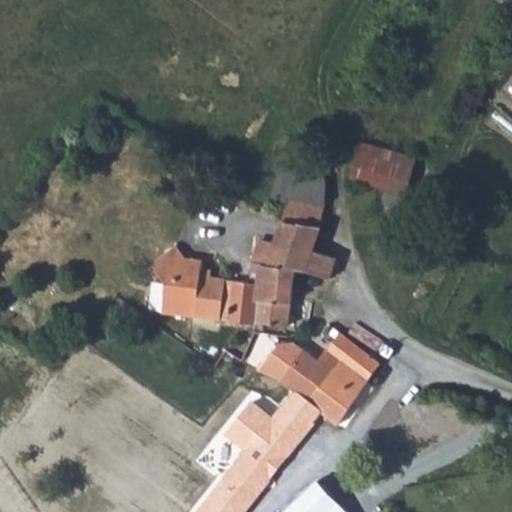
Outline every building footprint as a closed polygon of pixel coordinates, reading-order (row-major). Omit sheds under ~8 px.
[(383,185),(378,207),(401,215),(416,157),(361,142),(351,176),(383,185)] [(286,196),(328,204),(328,179),(294,170),(286,196)] [(328,204),(286,196),(281,216),(319,227),(328,204)] [(255,262),(261,264),(263,265),(273,241),(311,254),(319,227),(281,216),(278,227),(263,222),(255,242),(263,245),(255,262)] [(150,254),(165,233),(160,237),(153,244),(150,254)] [(158,306),(180,310),(204,275),(198,274),(198,257),(178,256),(177,234),(165,233),(150,254),(150,267),(161,278),(158,306)] [(263,265),(293,271),(305,274),(311,254),(273,241),(263,265)] [(305,274),(314,276),(328,279),(328,257),(311,254),(305,274)] [(251,281),(259,282),(261,264),(255,262),(251,281)] [(293,271),(263,265),(261,264),(259,282),(254,321),(286,326),(293,271)] [(251,281),(204,275),(180,310),(254,321),(259,282),(251,281)] [(259,371),(283,380),(296,391),(312,400),(328,380),(332,383),(344,366),(366,382),(380,363),(338,334),(319,362),(297,347),(280,344),(259,371)] [(370,384),(366,382),(344,366),(332,383),(328,380),(312,400),(296,391),(266,426),(261,433),(254,427),(239,446),(247,452),(204,507),(201,505),(196,511),(242,511),(322,411),(339,424),(370,384)] [(258,419),(252,425),(254,427),(261,433),(266,426),(258,419)] [(321,511),(345,511),(335,500),(321,511)]
